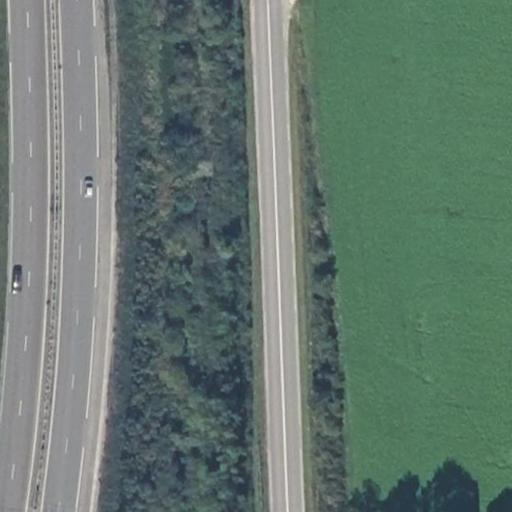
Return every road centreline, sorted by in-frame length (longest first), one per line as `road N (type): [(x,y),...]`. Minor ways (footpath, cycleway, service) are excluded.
road 1 (trunk): [(26,0),(29,291),(5,511)]
road 2 (trunk): [(56,511),(78,308),(77,0)]
road 3 (tertiary): [(265,0),(282,511)]
